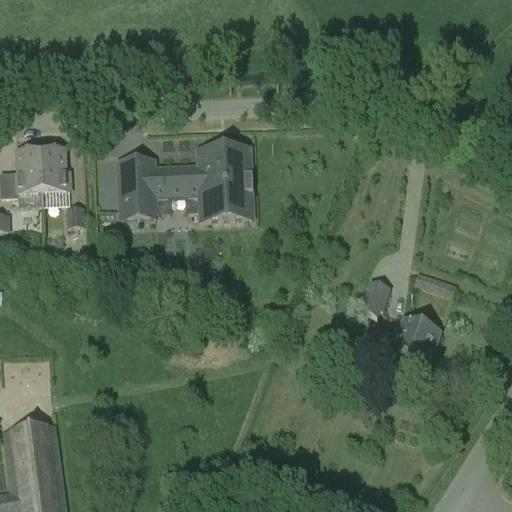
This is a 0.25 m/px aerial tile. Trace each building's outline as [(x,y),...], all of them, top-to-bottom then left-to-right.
[(40,156),(42,198),(69,197),(68,178),(64,178),(63,155),(40,156)] [(16,203),(15,199),(42,198),(40,156),(16,157),(17,180),(3,181),(0,186),(1,204),(16,203)] [(152,167),(118,168),(121,225),(155,223),(154,202),(200,200),(201,227),(251,225),(248,156),(198,158),(199,173),(153,175),(152,167)] [(66,214),(67,234),(83,233),(82,213),(66,214)] [(0,220),(0,238),(9,238),(9,221),(0,220)] [(452,303),(456,290),(417,277),(412,290),(452,303)] [(382,318),(390,294),(368,287),(358,318),(377,324),(380,317),(382,318)] [(427,381),(441,337),(403,325),(396,346),(373,339),(366,362),(389,369),(386,371),(384,377),(386,382),(391,383),(396,380),(398,375),(396,372),(427,381)] [(12,499),(13,511),(65,511),(54,431),(3,438),(12,499)] [(0,511),(13,511),(12,499),(0,500),(0,511)]
